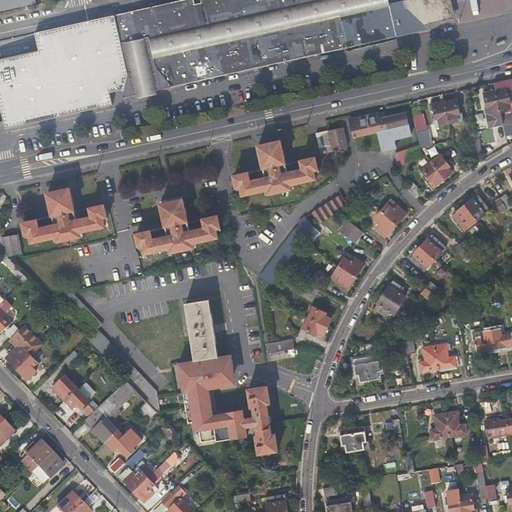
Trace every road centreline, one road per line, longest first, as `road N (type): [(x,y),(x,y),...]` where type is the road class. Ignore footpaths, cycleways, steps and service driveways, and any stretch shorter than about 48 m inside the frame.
road 1 (primary): [(487,67),(104,153)]
road 2 (residential): [(317,411),(374,272),(430,212),(511,152)]
road 3 (residential): [(511,380),(317,411)]
road 4 (residential): [(0,372),(133,511)]
